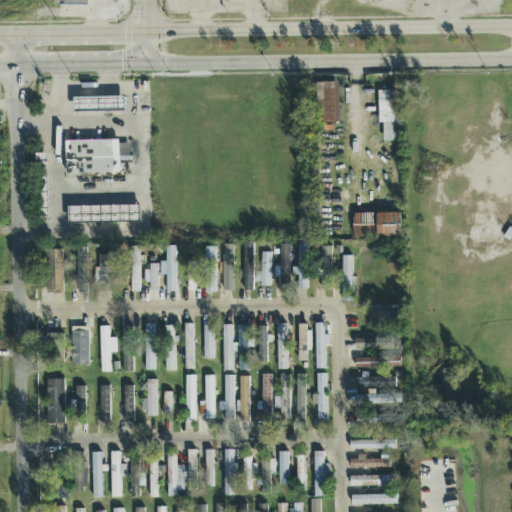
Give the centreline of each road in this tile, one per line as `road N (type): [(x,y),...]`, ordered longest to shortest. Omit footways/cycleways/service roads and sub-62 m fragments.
road 1 (tertiary): [(14,37),(24,511)]
road 2 (secondary): [(146,64),(511,60)]
road 3 (secondary): [(511,27),(147,34)]
road 4 (residential): [(20,312),(338,305)]
road 5 (residential): [(23,445),(341,439)]
road 6 (residential): [(338,305),(342,511)]
